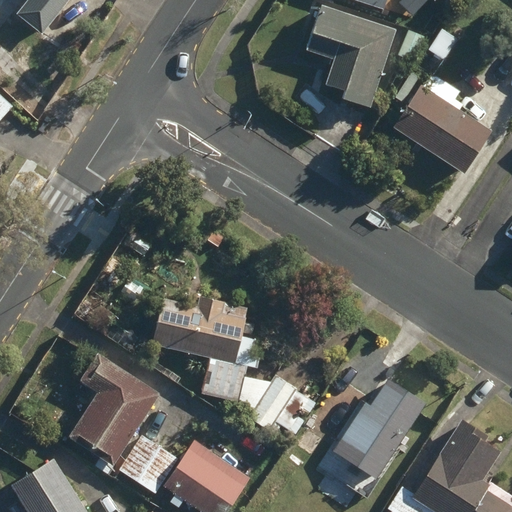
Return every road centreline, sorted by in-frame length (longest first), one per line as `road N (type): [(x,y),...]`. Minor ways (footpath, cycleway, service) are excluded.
road 1 (residential): [(511,340),(253,175)]
road 2 (tertiary): [(0,296),(114,126)]
road 3 (residential): [(253,175),(210,173),(114,126)]
road 4 (residential): [(145,76),(229,135),(253,175)]
